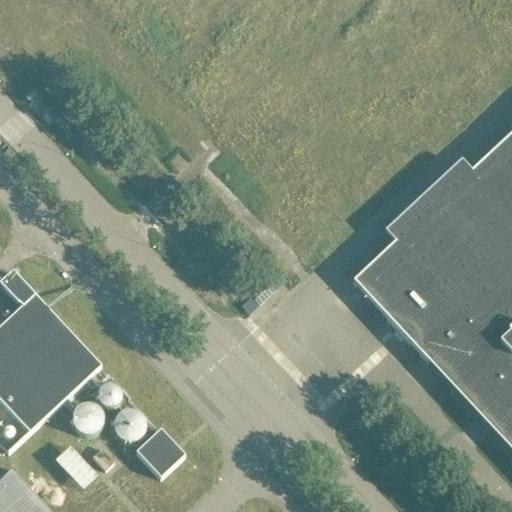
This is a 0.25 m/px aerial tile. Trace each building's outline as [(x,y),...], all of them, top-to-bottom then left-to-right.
[(507,64),(511,58),(511,16),(486,42),(507,64)] [(511,138),(471,176),(457,190),(446,179),(400,222),(411,233),(395,248),(395,247),(353,286),(356,289),(511,457),(511,138)] [(0,405),(30,438),(101,371),(13,276),(0,287),(0,289),(19,309),(22,311),(0,331),(0,405)] [(160,483),(185,460),(160,434),(136,457),(160,483)] [(74,450),(61,464),(91,492),(105,479),(74,450)] [(101,452),(92,461),(105,475),(114,466),(101,452)] [(47,511),(11,473),(0,482),(0,511),(47,511)]
